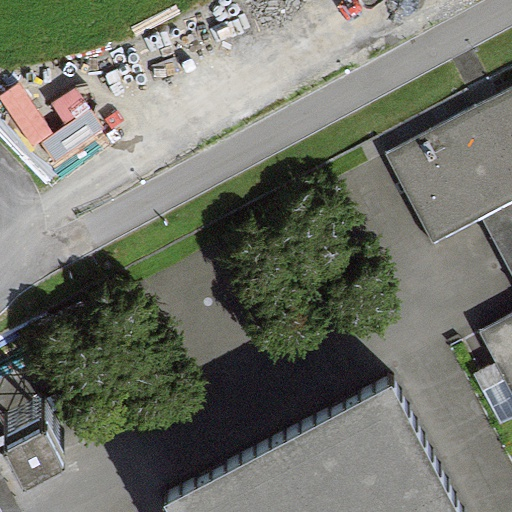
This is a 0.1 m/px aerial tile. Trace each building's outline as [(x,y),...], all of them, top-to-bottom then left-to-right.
[(511,85),(389,148),(436,239),(487,213),(511,199),(511,85)] [(511,199),(487,213),(511,257),(511,199)] [(511,314),(484,329),(511,381),(511,314)] [(466,511),(385,357),(132,490),(143,511),(466,511)] [(46,389),(5,409),(23,446),(64,427),(46,389)]
